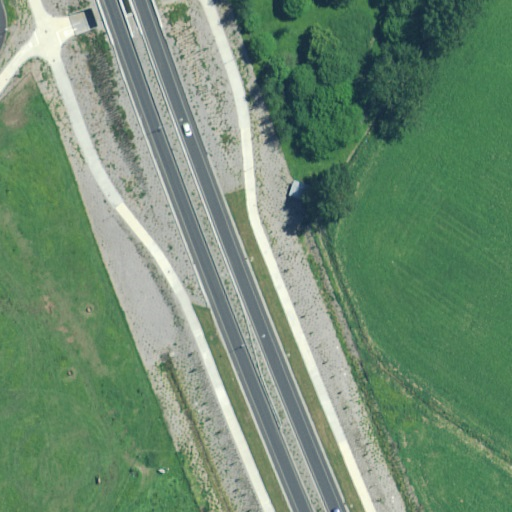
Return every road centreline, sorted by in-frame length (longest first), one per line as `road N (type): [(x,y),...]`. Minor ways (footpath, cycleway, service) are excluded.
road 1 (secondary): [(142,0),(220,224),(337,511)]
road 2 (secondary): [(304,511),(111,0)]
